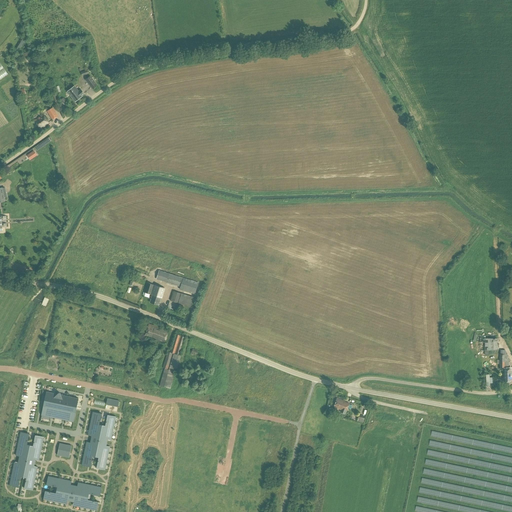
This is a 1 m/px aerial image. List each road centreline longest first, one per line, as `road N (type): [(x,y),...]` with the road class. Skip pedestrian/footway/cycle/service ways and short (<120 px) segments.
road 1 (unclassified): [(0,168),(132,72),(341,34),(359,22),(366,0)]
road 2 (unclassified): [(0,275),(100,297),(351,388)]
road 3 (residential): [(0,368),(237,412)]
road 4 (unclassified): [(351,388),(511,417)]
road 5 (unclassified): [(511,389),(374,378),(351,388)]
